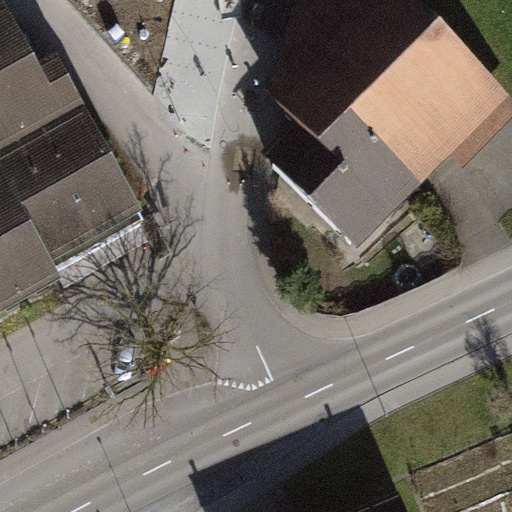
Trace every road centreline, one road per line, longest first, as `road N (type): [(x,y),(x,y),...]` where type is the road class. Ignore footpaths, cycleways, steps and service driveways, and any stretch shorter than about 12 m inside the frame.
road 1 (residential): [(270,0),(231,170),(236,245),(307,400)]
road 2 (secondary): [(76,511),(307,400)]
road 3 (secondary): [(307,400),(511,308)]
road 4 (unknown): [(0,357),(101,290)]
